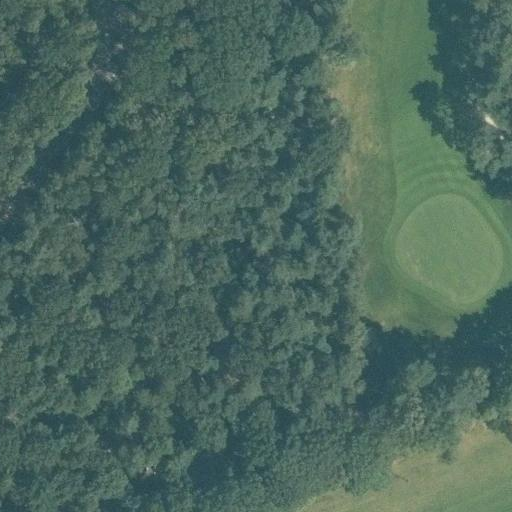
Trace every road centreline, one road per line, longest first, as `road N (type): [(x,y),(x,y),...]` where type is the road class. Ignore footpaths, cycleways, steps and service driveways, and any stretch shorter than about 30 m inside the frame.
road 1 (track): [(187,511),(218,474),(335,402),(389,352),(474,350),(511,336)]
road 2 (tertiary): [(0,208),(104,74),(115,36),(109,0)]
